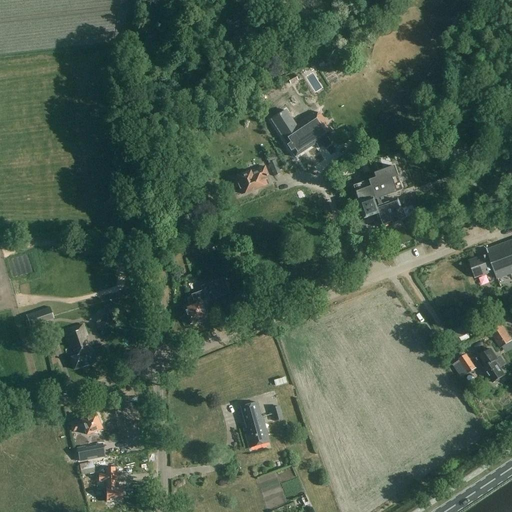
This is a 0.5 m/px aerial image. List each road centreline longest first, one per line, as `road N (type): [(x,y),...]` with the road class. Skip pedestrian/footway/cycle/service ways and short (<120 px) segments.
road 1 (unclassified): [(158,361),(508,224)]
road 2 (unclassified): [(158,361),(156,271),(132,182),(155,0)]
road 3 (unclassified): [(0,413),(158,361)]
road 4 (unclassified): [(163,511),(158,361)]
road 5 (unknown): [(162,484),(223,461),(236,406)]
